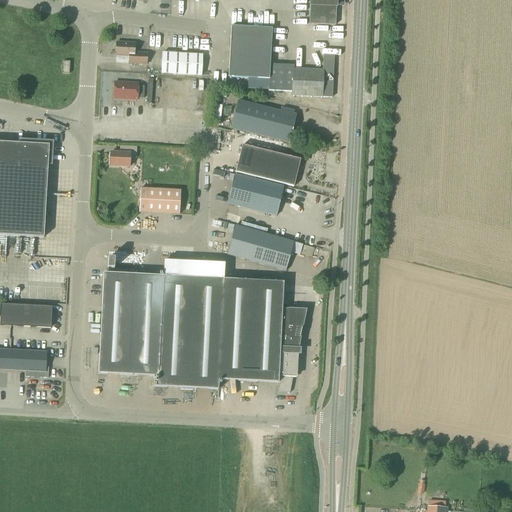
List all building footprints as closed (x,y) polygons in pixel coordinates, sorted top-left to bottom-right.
[(198,0),(198,17),(209,17),(209,1),(210,1),(209,0),(198,0)] [(271,0),(271,13),(297,13),(296,0),(271,0)] [(310,0),(309,25),(335,26),(335,0),(310,0)] [(253,16),(262,16),(263,2),(254,2),(253,16)] [(265,80),(267,29),(231,27),(228,78),(265,80)] [(267,29),(265,80),(269,80),(268,91),(292,92),(291,96),(331,98),(334,36),(318,35),(317,57),(323,57),(322,72),(293,71),(294,66),(270,65),(272,29),(267,29)] [(188,48),(198,45),(196,39),(186,42),(188,48)] [(147,66),(147,54),(134,53),(135,44),(116,43),(115,57),(128,57),(127,65),(147,66)] [(201,76),(202,56),(162,54),(161,74),(201,76)] [(143,99),(144,87),(137,86),(137,84),(114,82),(113,99),(136,100),(136,99),(143,99)] [(280,112),(237,102),(230,129),(288,144),(295,116),(293,115),(294,111),(281,108),(280,112)] [(0,235),(43,238),(48,146),(0,143),(0,235)] [(300,160),(242,146),(235,173),(255,178),(293,188),(300,160)] [(129,168),(130,154),(110,153),(109,167),(129,168)] [(284,187),(234,175),(227,205),(276,217),(284,187)] [(179,215),(180,191),(140,189),(139,213),(179,215)] [(285,272),(293,243),(235,226),(226,255),(285,272)] [(162,271),(223,272),(223,256),(162,255),(162,271)] [(222,300),(162,297),(164,277),(103,274),(98,374),(157,377),(157,387),(217,391),(218,381),(277,384),(277,393),(289,394),(292,378),(296,378),(297,355),(297,353),(297,349),(298,349),(306,311),(288,310),(287,310),(281,310),(283,284),(223,280),(222,300)] [(51,329),(52,308),(2,305),(0,326),(51,329)] [(47,379),(48,368),(45,367),(46,353),(0,350),(0,369),(25,371),(24,377),(47,379)]
